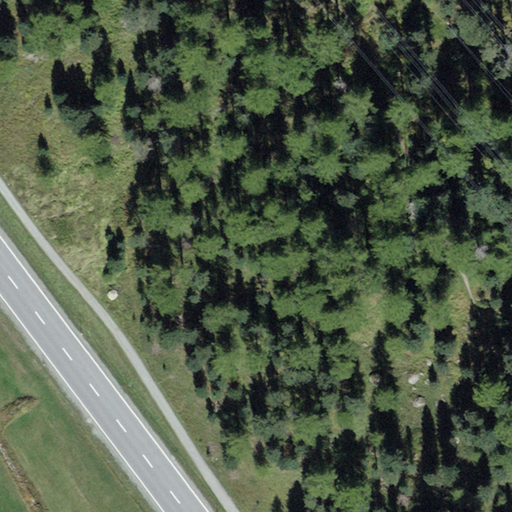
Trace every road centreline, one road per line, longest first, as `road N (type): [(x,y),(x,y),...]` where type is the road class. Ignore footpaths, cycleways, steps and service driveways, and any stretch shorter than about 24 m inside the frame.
road 1 (track): [(0,181),(234,511)]
road 2 (primary): [(186,511),(0,265)]
